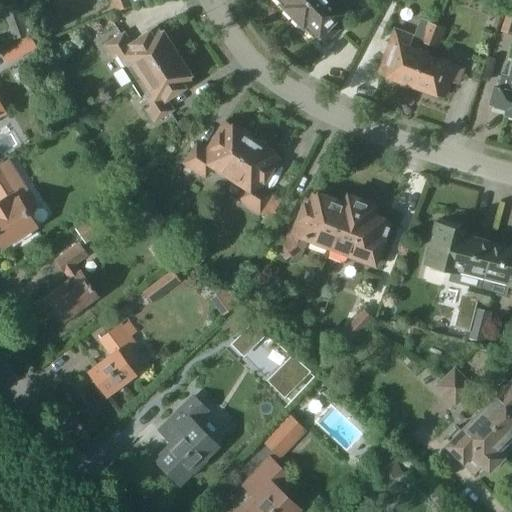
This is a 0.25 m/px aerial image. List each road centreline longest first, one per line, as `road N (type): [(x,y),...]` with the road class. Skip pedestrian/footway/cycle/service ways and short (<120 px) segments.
road 1 (residential): [(511,173),(383,135),(303,100),(254,65),(210,0)]
road 2 (residential): [(122,511),(0,365)]
